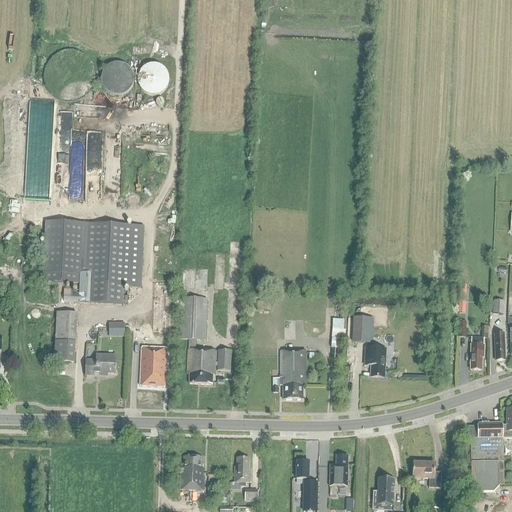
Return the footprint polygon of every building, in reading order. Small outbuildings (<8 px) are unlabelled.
[(128,94),(126,64),(102,66),(104,95),(128,94)] [(142,66),(143,95),(166,94),(165,65),(142,66)] [(75,117),(111,118),(111,108),(75,107),(75,117)] [(60,114),(59,153),(86,154),(86,156),(103,156),(103,132),(72,131),(73,114),(60,114)] [(121,306),(124,306),(124,300),(122,300),(122,297),(127,297),(127,293),(123,292),(125,226),(44,222),(42,282),(80,284),(79,291),(63,290),(62,303),(121,306)] [(507,269),(498,268),(499,264),(494,263),(493,273),(506,274),(507,269)] [(0,267),(0,280),(8,281),(9,268),(0,267)] [(215,289),(225,288),(225,278),(215,278),(215,289)] [(152,333),(170,334),(172,286),(154,285),(152,333)] [(188,341),(188,350),(196,350),(196,341),(205,341),(207,300),(181,299),(179,340),(188,341)] [(492,314),(503,315),(504,302),(493,301),(492,314)] [(257,312),(269,312),(269,302),(257,302),(257,312)] [(75,364),(77,313),(56,312),(54,363),(75,364)] [(368,343),(369,320),(353,319),(352,343),(368,343)] [(332,321),(332,331),(331,349),(332,349),(331,359),(340,360),(341,350),(343,322),(332,321)] [(457,338),(465,338),(466,323),(458,322),(458,335),(457,338)] [(504,342),(503,334),(494,335),(494,343),(495,353),(495,362),(504,361),(504,353),(504,342)] [(471,346),(470,371),(481,371),(482,359),(483,358),(483,347),(483,339),(482,338),(471,338),(471,346)] [(142,349),(140,387),(149,388),(155,388),(164,388),(166,350),(142,349)] [(196,350),(188,350),(187,375),(189,375),(189,385),(212,386),(212,383),(212,376),(215,376),(215,368),(215,364),(216,351),(196,350)] [(385,350),(376,350),(365,350),(364,366),(370,366),(370,378),(384,379),(385,363),(385,362),(385,350)] [(215,368),(217,368),(217,372),(230,372),(231,352),(218,351),(217,364),(215,364),(215,368)] [(277,387),(280,387),(283,387),(283,400),(302,400),(302,387),(305,387),(305,352),(279,352),(280,379),(272,379),(272,387),(277,387)] [(96,356),(95,362),(85,362),(85,376),(106,377),(106,374),(115,375),(115,357),(96,356)] [(511,409),(507,410),(507,426),(502,426),(502,439),(511,438),(511,409)] [(503,462),(502,439),(502,426),(502,425),(477,426),(477,439),(470,439),(471,493),(493,493),(499,486),(498,463),(503,462)] [(329,487),(347,487),(347,457),(336,457),(336,466),(330,466),(329,487)] [(179,491),(204,491),(204,477),(203,477),(203,468),(202,468),(202,458),(183,458),(183,465),(180,465),(179,491)] [(249,460),(237,459),(236,468),(234,468),(234,483),(240,483),(240,488),(245,488),(245,484),(250,484),(251,471),(248,470),(249,460)] [(296,462),(296,480),(302,480),(308,480),(309,463),(296,462)] [(424,462),(413,462),(412,479),(429,480),(429,489),(440,489),(441,473),(434,473),(434,465),(424,465),(424,462)] [(302,480),(302,484),(303,484),(303,511),(315,511),(316,483),(308,483),(308,480),(302,480)] [(377,480),(377,492),(372,492),(372,509),(385,510),(384,511),(392,511),(393,496),(394,492),(394,480),(377,480)] [(257,503),(257,491),(245,491),(245,502),(247,503),(247,505),(251,505),(251,502),(257,503)]
